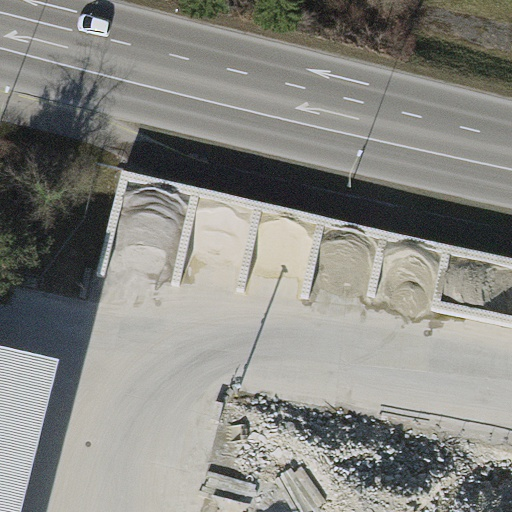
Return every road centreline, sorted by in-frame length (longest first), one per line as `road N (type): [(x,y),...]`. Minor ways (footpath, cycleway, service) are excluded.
road 1 (primary): [(0,30),(511,153)]
road 2 (track): [(511,41),(346,0)]
